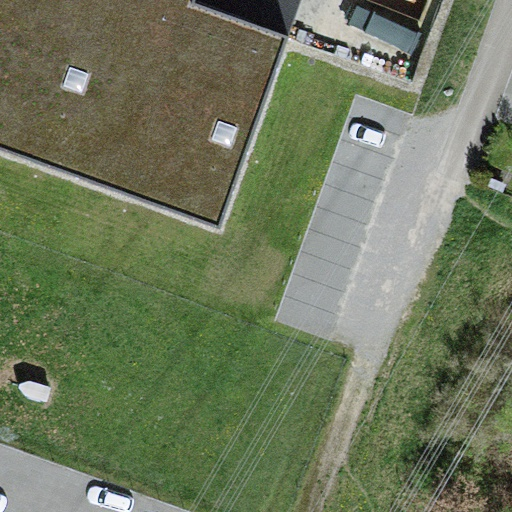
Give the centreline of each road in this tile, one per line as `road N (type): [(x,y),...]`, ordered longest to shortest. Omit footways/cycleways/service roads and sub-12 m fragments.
road 1 (track): [(330,511),(406,341),(446,216)]
road 2 (track): [(446,216),(511,14)]
